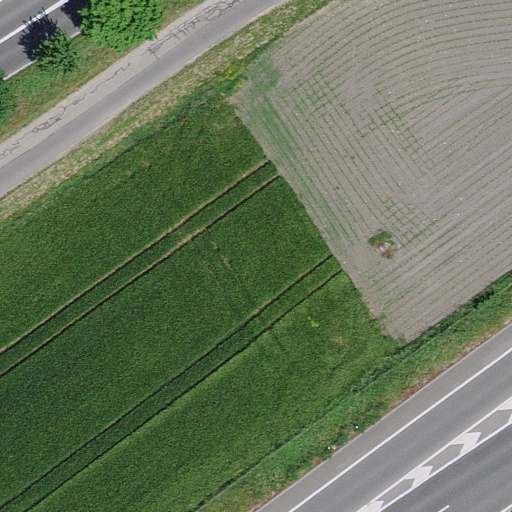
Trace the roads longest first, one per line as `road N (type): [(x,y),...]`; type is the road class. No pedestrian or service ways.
road 1 (unclassified): [(248,0),(0,173)]
road 2 (motorway): [(511,371),(328,511)]
